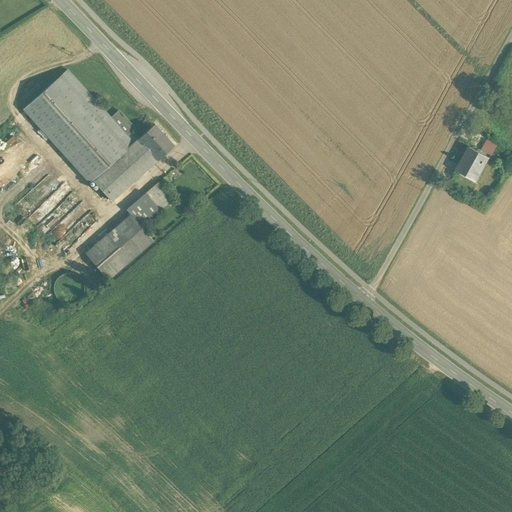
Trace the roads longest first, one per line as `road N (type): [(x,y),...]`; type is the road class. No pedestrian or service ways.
road 1 (tertiary): [(64,0),(362,300),(511,411)]
road 2 (track): [(511,34),(362,300)]
